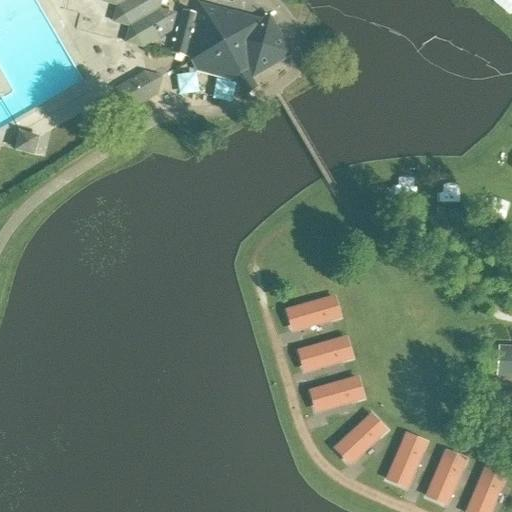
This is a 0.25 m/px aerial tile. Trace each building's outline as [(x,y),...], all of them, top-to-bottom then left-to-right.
[(100,0),(100,3),(117,8),(112,24),(129,28),(124,44),(143,49),(171,33),(175,17),(159,12),(161,0),(100,0)] [(269,19),(254,25),(253,21),(206,9),(193,16),(180,13),(169,56),(185,60),(192,73),(228,83),(246,73),(251,84),(291,61),(269,19)] [(125,111),(152,97),(156,81),(139,77),(112,91),(109,107),(125,111)] [(36,159),(40,141),(19,136),(14,154),(36,159)] [(285,312),(291,335),(341,320),(334,297),(285,312)] [(296,352),(303,375),(352,361),(346,338),(296,352)] [(494,413),(511,413),(511,348),(499,348),(494,413)] [(308,392),(315,415),(364,401),(357,378),(308,392)] [(333,450),(350,467),(386,432),(370,415),(333,450)] [(385,481),(407,490),(427,444),(405,434),(385,481)] [(424,498),(447,507),(466,460),(444,451),(424,498)] [(466,511),(492,511),(506,477),(484,468),(466,511)]
